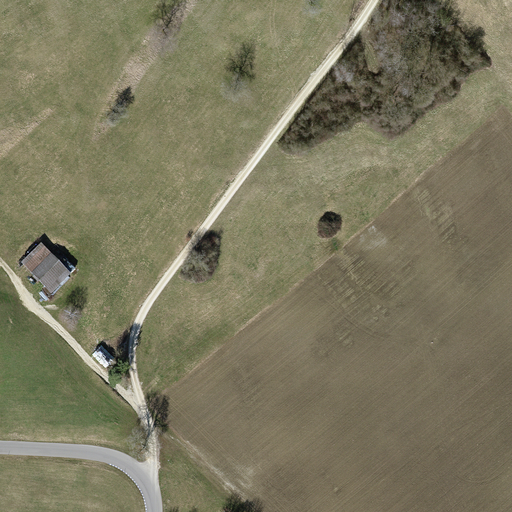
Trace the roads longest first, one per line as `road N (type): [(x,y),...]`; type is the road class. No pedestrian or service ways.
road 1 (track): [(374,0),(137,325),(132,347),(151,438),(149,482)]
road 2 (track): [(147,416),(0,259)]
road 3 (tertiary): [(157,511),(149,482),(122,459),(0,448)]
road 4 (track): [(147,416),(246,511)]
